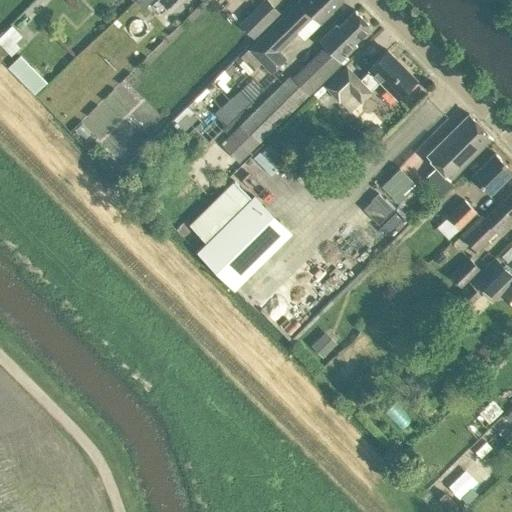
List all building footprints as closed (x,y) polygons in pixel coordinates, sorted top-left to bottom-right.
[(267,0),(261,0),(238,23),(253,38),(280,12),(267,0)] [(317,23),(340,0),(302,0),(300,3),(297,0),(296,0),(246,49),(270,73),(284,59),(277,52),(312,18),(317,23)] [(353,42),(370,26),(354,10),(337,26),(335,23),(318,40),(324,47),(291,78),(289,76),(228,135),(246,153),(340,62),(339,61),(356,44),(353,42)] [(1,37),(13,50),(29,36),(17,23),(1,37)] [(397,98),(416,79),(386,50),(367,69),(369,70),(360,79),(346,66),(325,87),(349,110),(359,100),(361,102),(372,91),(370,89),(379,81),(397,98)] [(45,80),(20,55),(7,67),(32,92),(45,80)] [(257,77),(217,108),(225,119),(265,88),(257,77)] [(448,179),(491,137),(468,113),(425,155),(448,179)] [(84,138),(90,132),(81,123),(75,129),(84,138)] [(383,131),(378,126),(370,125),(365,131),(373,140),(383,131)] [(284,158),(270,144),(261,153),(259,152),(253,158),(270,176),(277,169),(275,167),(284,158)] [(489,192),(511,170),(494,152),(472,174),(473,176),(470,179),(481,191),(484,187),(489,192)] [(398,202),(416,185),(399,168),(381,185),(398,202)] [(181,173),(152,202),(171,221),(200,193),(181,173)] [(252,199),(234,180),(189,224),(207,243),(252,199)] [(499,236),(511,222),(511,190),(483,219),(479,216),(460,236),(475,251),(494,232),(499,236)] [(394,209),(378,193),(370,200),(371,200),(363,208),(378,224),(394,209)] [(290,234),(254,197),(252,199),(207,243),(198,252),(234,289),(290,234)] [(459,228),(476,211),(463,199),(446,215),(447,216),(436,226),(448,238),(458,227),(459,228)] [(442,253),(435,261),(439,265),(447,258),(442,253)] [(511,275),(511,274),(495,256),(472,279),(490,297),(511,275)] [(461,286),(479,268),(468,257),(450,276),(461,286)] [(468,306),(480,294),(468,282),(456,294),(468,306)] [(322,356),(336,343),(325,331),(310,345),(322,356)] [(444,491),(438,497),(450,510),(456,504),(444,491)]
